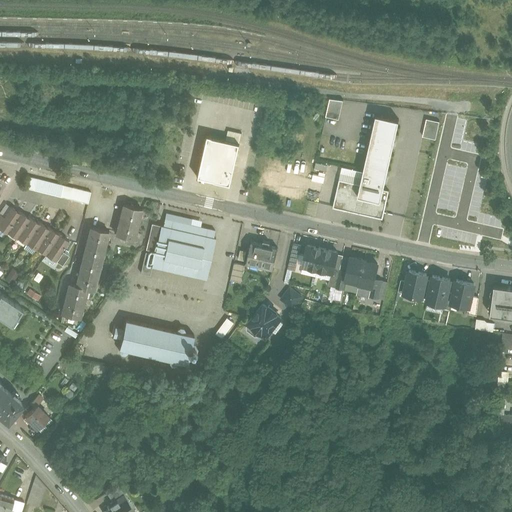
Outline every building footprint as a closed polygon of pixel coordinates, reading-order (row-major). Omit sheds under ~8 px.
[(344,100),(330,98),(326,116),(339,119),(344,100)] [(400,119),(377,114),(361,183),(358,195),(381,200),(384,188),(400,119)] [(440,121),(427,118),(423,135),(436,139),(440,121)] [(206,135),(196,176),(230,184),(240,143),(206,135)] [(73,187),(29,176),(26,187),(70,199),(73,187)] [(361,183),(342,179),(339,192),(337,192),(333,207),(383,218),(390,190),(384,188),(381,200),(358,195),(361,183)] [(92,192),(73,187),(70,199),(89,203),(92,192)] [(142,209),(124,204),(116,234),(134,238),(142,209)] [(5,216),(0,223),(0,227),(8,232),(9,230),(21,212),(19,210),(18,211),(11,206),(5,216)] [(21,212),(9,230),(18,236),(19,235),(31,217),(29,216),(28,216),(21,212)] [(31,217),(19,235),(28,242),(41,222),(39,221),(38,222),(31,217)] [(215,230),(165,218),(163,226),(161,225),(161,226),(159,235),(159,236),(157,245),(156,246),(157,246),(155,254),(155,255),(154,255),(154,256),(152,265),(152,266),(207,278),(207,277),(209,268),(209,269),(209,268),(209,267),(211,258),(211,259),(211,258),(213,249),(214,249),(214,248),(213,248),(216,238),(216,239),(216,238),(214,237),(215,230)] [(28,242),(27,243),(37,249),(37,248),(51,228),(49,226),(48,227),(41,222),(28,242)] [(109,232),(91,227),(76,285),(70,283),(62,313),(80,318),(87,288),(94,290),(109,232)] [(51,228),(37,248),(47,254),(61,233),(58,231),(58,232),(51,228)] [(61,233),(47,254),(56,260),(70,240),(63,235),(63,234),(61,233)] [(263,243),(252,241),(247,262),(248,262),(248,260),(264,263),(264,266),(273,268),(278,247),(270,245),(270,241),(264,240),(263,243)] [(294,243),(290,260),(298,262),(302,245),(294,243)] [(323,248),(308,244),(303,264),(318,268),(323,248)] [(338,251),(323,248),(318,268),(332,271),(333,271),(334,268),(338,251)] [(155,254),(146,251),(141,273),(150,275),(152,266),(152,265),(154,256),(154,255),(155,255),(155,254)] [(348,271),(346,278),(346,279),(359,281),(359,282),(359,283),(365,259),(351,256),(348,271)] [(378,263),(365,260),(365,259),(359,283),(373,286),(375,278),(378,263)] [(233,262),(232,280),(242,281),(244,263),(233,262)] [(334,268),(333,271),(332,271),(329,285),(336,286),(340,269),(334,268)] [(348,271),(340,269),(336,286),(344,288),(346,279),(346,278),(348,271)] [(427,273),(410,269),(407,281),(404,292),(422,296),(426,279),(427,273)] [(451,279),(433,275),(432,280),(428,298),(427,300),(444,304),(445,304),(448,291),(451,279)] [(375,278),(373,286),(370,295),(379,297),(383,280),(375,278)] [(407,281),(401,279),(399,291),(404,292),(407,281)] [(432,280),(426,279),(422,296),(428,298),(432,280)] [(475,283),(457,279),(454,293),(452,302),(468,306),(469,306),(472,295),(475,283)] [(388,281),(383,280),(379,297),(384,299),(388,281)] [(511,286),(494,284),(490,314),(511,316),(511,286)] [(227,287),(229,300),(237,299),(235,286),(227,287)] [(291,287),(282,298),(293,307),(302,295),(291,287)] [(454,293),(448,291),(445,304),(444,304),(443,309),(450,310),(452,302),(454,293)] [(0,317),(12,325),(23,308),(0,293),(0,317)] [(479,297),(472,295),(469,306),(468,306),(467,312),(477,314),(479,297)] [(264,303),(247,325),(247,329),(256,335),(260,335),(262,332),(266,336),(281,317),(264,303)] [(223,337),(235,321),(228,316),(216,332),(223,337)] [(143,323),(135,321),(134,321),(127,319),(126,319),(124,329),(115,327),(113,336),(122,338),(119,348),(120,348),(120,350),(121,353),(125,354),(128,352),(128,350),(129,350),(137,351),(136,352),(137,352),(145,353),(145,354),(146,354),(153,355),(153,356),(154,356),(162,357),(162,358),(162,357),(171,359),(170,362),(172,365),(175,366),(178,364),(179,361),(187,363),(187,364),(188,364),(190,355),(192,356),(197,353),(198,348),(195,343),(193,343),(194,334),(185,333),(186,330),(184,327),(181,326),(178,328),(177,331),(169,329),(169,328),(168,328),(168,329),(160,327),(161,326),(160,326),(160,327),(152,325),(151,324),(151,325),(144,323),(143,322),(143,323)] [(489,330),(489,324),(485,320),(476,319),(475,328),(489,330)] [(511,333),(503,332),(501,347),(511,348),(511,333)] [(23,403),(0,383),(0,411),(9,419),(15,411),(16,412),(23,403)] [(39,394),(31,403),(35,407),(37,404),(37,405),(43,399),(39,394)] [(35,407),(26,416),(38,428),(49,416),(37,405),(37,404),(35,407)] [(35,478),(26,503),(39,507),(47,482),(35,478)] [(118,485),(116,485),(106,491),(113,501),(124,494),(118,485)] [(10,511),(15,498),(0,493),(0,511),(10,511)] [(113,501),(111,503),(112,506),(104,511),(127,511),(134,508),(124,494),(113,501)]
